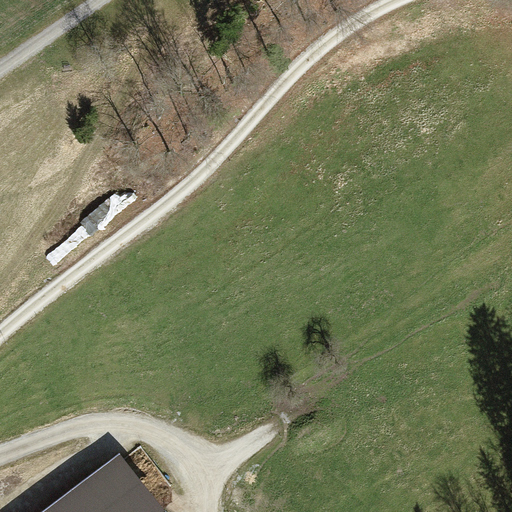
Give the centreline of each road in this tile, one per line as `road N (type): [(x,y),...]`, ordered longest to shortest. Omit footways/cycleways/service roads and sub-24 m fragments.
road 1 (track): [(0,338),(240,140),(305,60),(398,0)]
road 2 (track): [(0,456),(90,423),(153,433),(208,467),(213,511)]
road 3 (track): [(101,0),(0,71)]
